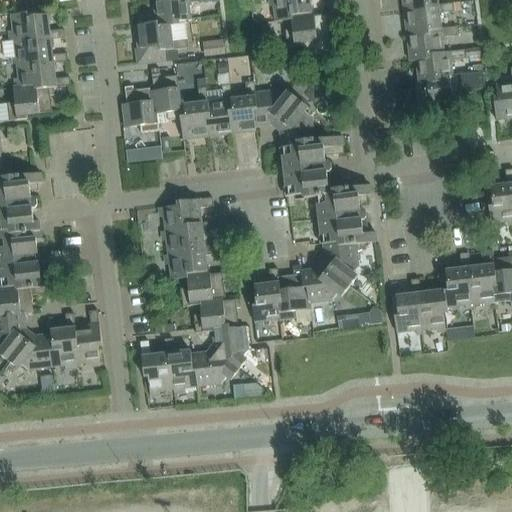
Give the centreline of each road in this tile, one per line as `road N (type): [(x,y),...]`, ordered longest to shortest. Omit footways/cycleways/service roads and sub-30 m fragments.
road 1 (unclassified): [(511,415),(129,449)]
road 2 (residential): [(129,449),(101,204)]
road 3 (residential): [(115,203),(95,0)]
road 4 (residential): [(370,170),(356,56),(365,35),(361,0)]
road 5 (residential): [(115,203),(275,181)]
road 6 (residential): [(370,170),(511,154)]
road 7 (unclassified): [(129,449),(0,461)]
